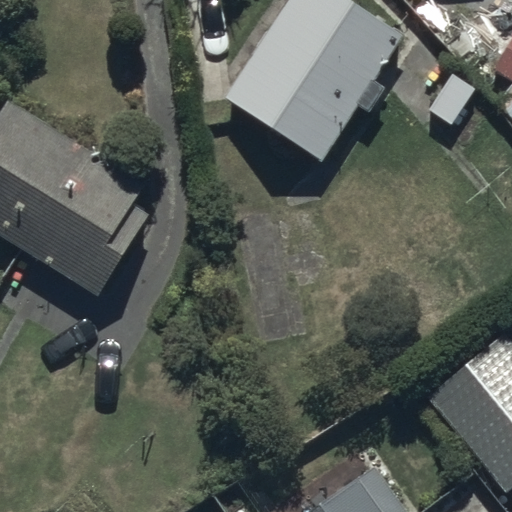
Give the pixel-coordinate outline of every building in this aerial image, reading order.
[(340,0),(287,0),(223,107),(326,170),(360,114),(374,122),(390,96),(379,89),(408,41),(340,0)] [(511,49),(497,73),(511,83),(511,49)] [(146,190),(8,105),(0,118),(0,240),(99,301),(149,219),(134,210),(146,190)] [(511,346),(508,341),(432,399),(509,499),(511,496),(511,346)] [(405,511),(378,474),(323,511),(405,511)]
